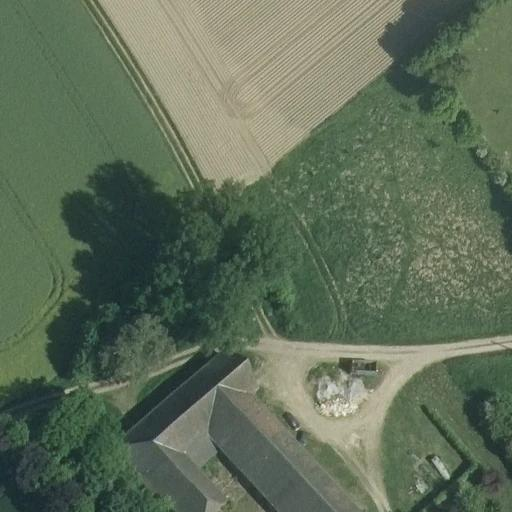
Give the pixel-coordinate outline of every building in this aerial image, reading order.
[(223,357),(109,455),(161,511),(220,511),(225,508),(194,474),(180,460),(205,439),(249,401),(256,396),(223,357)] [(297,453),(249,401),(205,439),(218,454),(254,493),(297,453)] [(180,460),(194,474),(218,454),(205,439),(180,460)] [(306,463),(297,453),(254,493),(263,503),(306,463)] [(351,511),(306,463),(263,503),(271,511),(351,511)]
